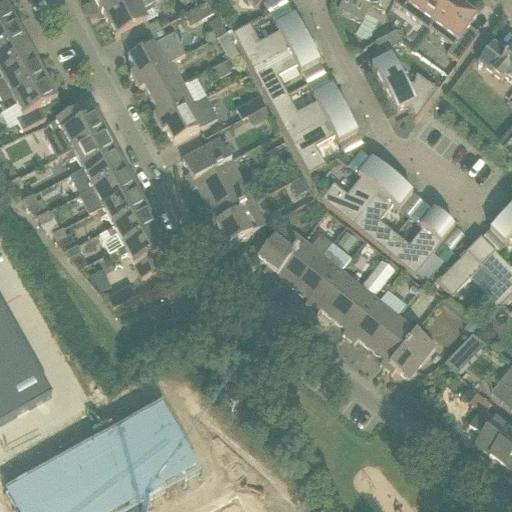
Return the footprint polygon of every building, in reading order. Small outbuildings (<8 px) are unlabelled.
[(93,0),(105,21),(142,0),(93,0)] [(142,0),(105,21),(116,42),(119,41),(140,29),(145,39),(160,31),(157,25),(149,30),(146,25),(157,20),(157,17),(155,10),(151,8),(160,3),(159,1),(158,0),(142,0)] [(264,0),(246,0),(255,11),(264,0)] [(352,0),(369,9),(370,7),(384,14),(391,0),(352,0)] [(432,28),(450,3),(446,0),(398,0),(393,7),(412,21),(428,33),(431,28),(432,28)] [(447,58),(458,66),(478,39),(468,31),(475,21),(450,3),(432,28),(431,28),(428,33),(452,51),(447,58)] [(207,7),(185,19),(183,20),(189,31),(214,19),(207,7)] [(0,34),(15,27),(5,8),(0,10),(0,34)] [(233,38),(252,73),(306,43),(294,20),(275,30),(279,37),(259,47),(250,29),(233,38)] [(15,27),(0,34),(0,59),(26,46),(16,28),(15,27)] [(232,48),(236,46),(231,35),(217,42),(228,62),(237,58),(232,48)] [(375,46),(381,58),(402,46),(396,35),(375,46)] [(160,46),(127,63),(134,76),(130,78),(135,87),(171,67),(184,59),(173,38),(160,46)] [(300,77),(319,67),(306,43),(252,73),(270,108),(287,99),(278,81),(297,71),(300,77)] [(0,80),(2,83),(36,65),(26,46),(0,59),(0,80)] [(477,66),(492,76),(502,84),(505,80),(511,85),(511,49),(507,57),(492,46),(477,66)] [(244,72),(237,58),(228,62),(236,77),(244,72)] [(415,124),(437,94),(436,93),(436,94),(416,79),(413,88),(405,88),(390,59),(371,69),(396,116),(408,110),(415,124)] [(2,83),(0,84),(0,105),(1,108),(46,84),(36,65),(2,83)] [(182,88),(171,67),(135,87),(139,95),(143,93),(150,105),(182,88)] [(182,88),(150,105),(157,118),(153,120),(157,129),(205,103),(207,102),(195,81),(182,88)] [(1,108),(0,108),(0,110),(3,116),(16,109),(23,122),(16,126),(18,129),(22,136),(45,124),(40,113),(57,104),(46,84),(1,108)] [(297,117),(287,99),(270,108),(289,143),(344,114),(331,90),(313,100),(316,107),(297,117)] [(259,100),(235,113),(241,125),(249,120),(262,113),(265,112),(259,100)] [(173,148),(217,124),(205,103),(157,129),(162,138),(166,135),(173,148)] [(262,113),(249,120),(253,128),(266,121),(262,113)] [(334,141),(338,148),(356,138),(344,114),(289,143),(308,179),(325,170),(315,152),(334,141)] [(78,127),(72,115),(49,128),(54,139),(46,143),(57,163),(65,159),(105,137),(95,118),(78,127)] [(75,163),(81,175),(82,175),(116,157),(105,137),(65,159),(69,166),(75,163)] [(219,144),(182,164),(190,178),(185,181),(188,188),(230,166),(219,144)] [(290,159),(284,147),(272,153),(278,165),(290,159)] [(82,175),(81,175),(69,181),(79,201),(126,175),(116,157),(82,175)] [(351,168),(346,158),(344,159),(335,164),(347,173),(351,168)] [(298,174),(292,162),(281,168),(288,180),(298,174)] [(334,189),(321,204),(352,229),(391,181),(370,164),(357,180),(360,183),(347,200),(337,192),(337,191),(334,189)] [(230,166),(188,188),(192,195),(197,192),(204,207),(242,187),(230,166)] [(8,189),(18,184),(12,172),(0,178),(0,184),(6,191),(8,189)] [(79,201),(78,201),(88,220),(96,216),(136,195),(126,175),(79,201)] [(398,214),(412,198),(391,181),(352,229),(383,254),(395,239),(379,226),(393,210),(398,214)] [(303,182),(291,188),(298,200),(309,193),(303,182)] [(12,196),(22,191),(18,184),(8,189),(12,196)] [(211,230),(253,208),(242,187),(204,207),(212,221),(207,223),(211,230)] [(113,232),(147,214),(136,195),(96,216),(100,223),(106,220),(113,232)] [(34,200),(23,206),(27,213),(36,224),(37,223),(48,217),(41,204),(37,206),(34,200)] [(265,231),(253,208),(211,230),(217,242),(222,239),(228,251),(265,231)] [(157,233),(147,214),(113,232),(106,236),(110,243),(117,239),(123,251),(157,233)] [(395,239),(383,254),(414,280),(433,257),(454,232),(432,214),(419,231),(422,234),(409,250),(395,239)] [(511,219),(508,215),(489,234),(504,249),(510,244),(511,246),(511,272),(511,274),(511,219)] [(48,217),(37,223),(41,230),(52,225),(48,217)] [(259,244),(249,256),(257,262),(256,263),(266,271),(263,275),(274,284),(304,247),(283,230),(267,250),(259,244)] [(128,258),(134,270),(133,271),(140,286),(165,273),(157,258),(167,253),(157,233),(123,251),(117,255),(120,262),(128,258)] [(54,247),(64,259),(67,257),(76,252),(69,239),(65,241),(62,235),(58,237),(58,236),(52,240),(56,247),(54,247)] [(336,249),(346,257),(357,244),(346,236),(336,249)] [(283,284),(295,295),(322,261),(331,249),(320,240),(311,252),(304,247),(274,284),(280,288),(283,284)] [(480,243),(465,258),(466,258),(437,287),(452,302),(456,297),(469,284),(485,300),(481,303),(495,317),(505,307),(511,299),(511,274),(480,243)] [(76,252),(67,257),(70,264),(80,259),(76,252)] [(414,280),(426,288),(444,267),(433,257),(414,280)] [(322,261),(295,295),(308,305),(305,309),(311,313),(341,276),(322,261)] [(341,276),(311,313),(317,318),(320,314),(333,324),(360,291),(341,276)] [(136,301),(136,300),(130,290),(107,302),(113,313),(136,301)] [(415,299),(418,295),(412,290),(409,294),(415,299)] [(342,339),(348,343),(378,306),(377,305),(367,297),(360,291),(333,324),(346,334),(342,339)] [(358,344),(370,354),(397,321),(385,312),(378,306),(348,343),(354,348),(358,344)] [(0,309),(0,430),(52,401),(0,309)] [(397,321),(370,354),(383,364),(380,368),(386,373),(416,336),(397,321)] [(470,326),(464,333),(471,338),(477,331),(470,326)] [(474,339),(486,349),(496,338),(484,327),(474,339)] [(416,336),(386,373),(392,378),(395,374),(408,384),(421,368),(435,351),(416,336)] [(451,361),(444,367),(456,379),(462,372),(451,361)] [(511,370),(499,387),(511,397),(511,370)] [(504,433),(484,418),(490,411),(476,399),(468,409),(479,417),(468,431),(481,441),(475,448),(511,476),(511,439),(504,433)] [(145,511),(202,480),(162,409),(4,498),(11,511),(145,511)] [(246,511),(238,497),(210,511),(246,511)]
